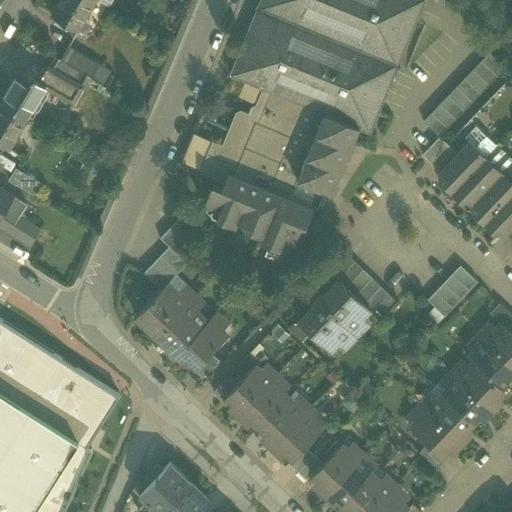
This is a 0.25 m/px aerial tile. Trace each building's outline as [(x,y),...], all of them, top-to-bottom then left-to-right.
[(95,0),(59,0),(51,15),(77,31),(95,0)] [(422,0),(262,0),(256,15),(233,74),(264,86),(324,110),(360,125),(371,129),(377,114),(422,0)] [(59,59),(87,75),(102,83),(110,70),(68,45),(59,59)] [(59,59),(56,58),(51,68),(81,86),(87,75),(59,59)] [(480,59),(421,120),(438,134),(496,74),(480,59)] [(43,68),(37,79),(45,87),(72,102),(81,86),(51,68),(48,67),(43,68)] [(0,101),(28,117),(45,87),(37,79),(19,69),(0,101)] [(316,132),(324,110),(264,86),(258,101),(260,108),(257,114),(242,108),(237,110),(235,116),(237,120),(227,147),(213,141),(201,170),(227,180),(231,169),(273,186),(291,193),(299,174),(307,153),(316,132)] [(28,117),(0,101),(0,143),(8,149),(28,117)] [(360,125),(324,110),(316,132),(352,146),(360,125)] [(352,146),(316,132),(307,153),(343,168),(352,146)] [(431,162),(448,144),(439,136),(422,153),(431,162)] [(451,192),(485,156),(468,140),(457,152),(439,170),(437,172),(448,183),(445,186),(451,192)] [(439,170),(457,152),(448,144),(431,162),(439,170)] [(343,168),(307,153),(299,174),(334,189),(343,168)] [(471,203),(501,171),(485,156),(451,192),(457,197),(461,193),(471,203)] [(15,168),(8,180),(34,195),(41,182),(15,168)] [(248,228),(255,231),(273,186),(231,169),(227,180),(224,186),(215,182),(212,190),(209,189),(202,205),(219,211),(216,217),(235,225),(238,219),(250,224),(248,228)] [(483,223),(511,193),(511,181),(501,171),(471,203),(482,213),(478,217),(483,223)] [(0,217),(7,207),(14,195),(0,185),(0,217)] [(291,193),(273,186),(255,231),(262,234),(260,239),(270,243),(266,253),(287,261),(294,244),(303,248),(313,223),(307,220),(314,202),(291,193)] [(511,226),(511,193),(483,223),(489,228),(493,224),(504,235),(505,234),(511,226)] [(14,195),(7,207),(20,215),(27,203),(14,195)] [(7,207),(0,217),(0,227),(30,246),(41,228),(20,215),(7,207)] [(176,220),(193,237),(202,228),(184,211),(176,220)] [(168,229),(185,245),(193,237),(176,220),(168,229)] [(169,246),(177,254),(185,245),(168,229),(160,237),(169,246)] [(177,254),(169,246),(160,254),(178,271),(186,262),(177,254)] [(337,277),(354,260),(345,252),(329,269),(337,277)] [(178,271),(160,254),(152,263),(170,280),(176,273),(178,271)] [(346,286),(363,268),(354,260),(337,277),(339,279),(346,286)] [(170,280),(152,263),(144,271),(161,288),(167,283),(170,280)] [(477,281),(460,264),(452,273),(469,290),(477,281)] [(355,294),(371,276),(363,268),(346,286),(355,294)] [(178,293),(187,284),(176,273),(170,280),(167,283),(178,293)] [(469,290),(452,273),(443,282),(461,298),(469,290)] [(363,302),(380,285),(371,276),(355,294),(363,302)] [(350,329),(370,308),(363,302),(355,294),(346,286),(339,279),(324,294),(320,294),(317,298),(350,329)] [(461,298),(443,282),(435,290),(452,307),(461,298)] [(136,315),(156,334),(187,302),(178,293),(167,283),(161,288),(156,294),(151,294),(146,300),(146,304),(136,315)] [(187,302),(196,292),(187,284),(178,293),(187,302)] [(372,310),(389,293),(380,285),(363,302),(370,308),(372,310)] [(452,307),(435,290),(427,299),(444,316),(452,307)] [(206,301),(196,292),(187,302),(197,311),(206,301)] [(381,319),(397,301),(389,293),(372,310),(381,319)] [(331,349),(350,329),(317,298),(314,301),(314,305),(300,320),(311,331),(331,349)] [(197,311),(187,302),(156,334),(166,343),(166,348),(171,352),(176,352),(207,321),(197,311)] [(502,322),(511,331),(511,314),(501,304),(491,314),(501,324),(502,322)] [(234,326),(217,310),(209,318),(226,335),(234,326)] [(297,317),(287,327),(301,341),(311,331),(300,320),(297,317)] [(207,321),(176,352),(185,362),(189,359),(197,366),(211,351),(226,335),(209,318),(207,321)] [(100,424),(118,395),(0,319),(0,511),(63,511),(91,450),(86,446),(100,424)] [(511,331),(502,322),(501,324),(485,340),(511,365),(511,331)] [(276,323),(270,329),(274,332),(273,333),(281,342),(288,334),(276,323)] [(511,365),(485,340),(469,356),(476,363),(501,386),(511,375),(511,365)] [(259,342),(248,353),(254,358),(264,347),(259,342)] [(211,351),(197,366),(194,369),(202,377),(219,360),(211,351)] [(272,380),(279,372),(267,361),(259,368),(272,380)] [(233,408),(239,414),(272,380),(259,368),(254,363),(237,380),(226,392),(238,404),(233,408)] [(501,386),(476,363),(460,379),(494,411),(500,405),(496,401),(505,391),(501,386)] [(331,369),(324,375),(332,383),(338,376),(331,369)] [(272,380),(284,392),(291,384),(279,372),(272,380)] [(226,392),(237,380),(229,373),(213,389),(221,397),(226,392)] [(355,392),(363,399),(364,401),(376,388),(366,379),(355,392)] [(494,411),(460,379),(445,396),(474,424),(484,413),(488,418),(494,411)] [(284,392),(272,380),(239,414),(245,419),(250,415),(260,425),(288,396),(284,392)] [(351,388),(340,401),(352,412),(363,399),(355,392),(351,388)] [(312,404),(300,393),(293,400),(305,412),(312,404)] [(293,400),(288,396),(260,425),(270,434),(266,439),(272,445),(305,412),(293,400)] [(474,424),(445,396),(429,412),(462,445),(469,437),(465,433),(474,424)] [(323,415),(312,404),(305,412),(316,423),(323,415)] [(316,423),(305,412),(272,445),(279,451),(283,447),(294,457),(306,445),(322,428),(316,423)] [(462,445),(429,412),(412,430),(427,444),(441,458),(453,445),(458,450),(462,445)] [(332,424),(326,430),(331,435),(337,429),(332,424)] [(365,452),(353,440),(346,448),(358,459),(365,452)] [(341,443),(323,462),(312,473),(324,485),(319,489),(324,494),(358,459),(346,448),(341,443)] [(441,458),(427,444),(419,453),(437,470),(445,461),(441,458)] [(314,454),(306,445),(294,457),(289,462),(298,470),(314,454)] [(403,445),(399,449),(405,455),(409,450),(403,445)] [(377,463),(365,452),(358,459),(370,471),(377,463)] [(314,454),(298,470),(306,479),(312,473),(323,462),(314,454)] [(370,471),(358,459),(324,494),(330,499),(334,495),(345,505),(374,475),(370,471)] [(139,494),(163,469),(156,462),(132,488),(139,494)] [(157,511),(160,511),(190,482),(169,463),(163,469),(139,494),(157,511)] [(398,484),(386,472),(379,479),(391,491),(398,484)] [(379,479),(374,475),(345,505),(352,511),(370,511),(391,491),(379,479)] [(194,511),(207,499),(190,482),(160,511),(194,511)] [(410,495),(398,484),(391,491),(403,503),(410,495)] [(403,503),(391,491),(370,511),(403,511),(408,507),(403,503)] [(413,502),(408,507),(403,511),(420,511),(421,511),(413,502)]
